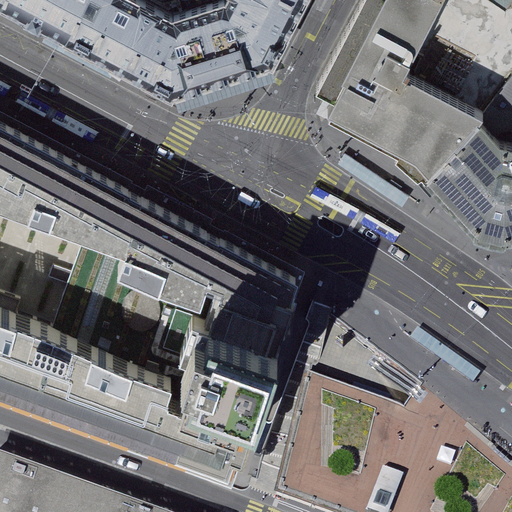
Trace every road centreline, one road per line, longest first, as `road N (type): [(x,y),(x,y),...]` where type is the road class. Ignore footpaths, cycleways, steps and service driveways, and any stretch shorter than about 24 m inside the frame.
road 1 (primary): [(244,186),(426,285),(511,349)]
road 2 (primary): [(0,56),(244,186)]
road 3 (residential): [(341,0),(244,186)]
